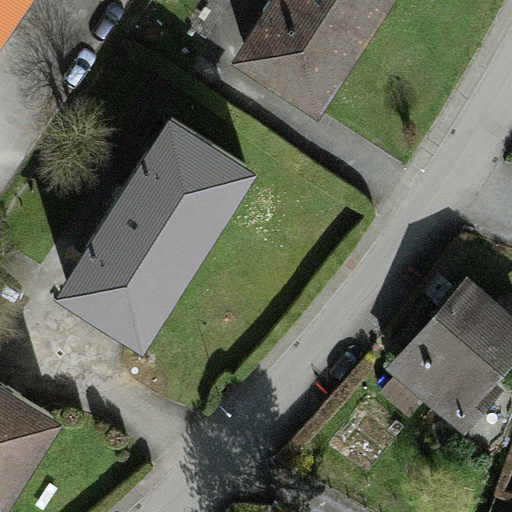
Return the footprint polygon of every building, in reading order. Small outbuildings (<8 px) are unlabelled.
[(0,0),(0,46),(32,0),(0,0)] [(273,0),(230,66),(315,123),(396,0),(273,0)] [(167,122),(53,307),(142,361),(256,177),(167,122)] [(511,319),(464,280),(386,373),(393,378),(380,393),(408,415),(420,400),(462,435),(489,456),(505,446),(511,429),(511,392),(499,382),(511,366),(511,319)] [(0,386),(0,511),(9,511),(65,428),(0,386)]
